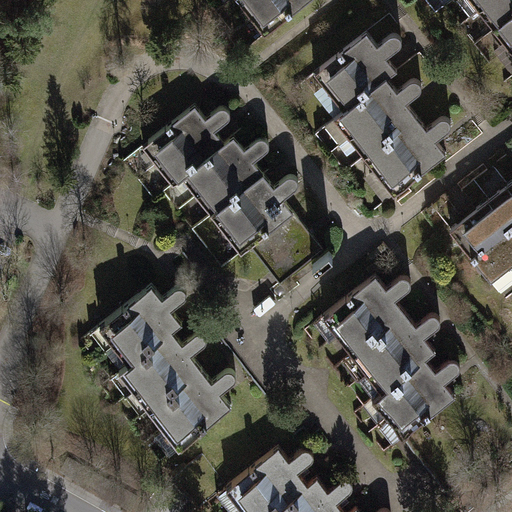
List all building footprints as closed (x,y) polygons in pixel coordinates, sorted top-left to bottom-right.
[(239,0),(265,33),(307,0),(239,0)] [(511,0),(472,0),(494,28),(511,13),(511,0)] [(511,50),(511,13),(494,28),(511,50)] [(378,43),(367,30),(314,71),(344,108),(344,109),(388,76),(388,77),(398,69),(387,55),(401,45),(403,39),(400,34),(396,32),(391,33),(378,43)] [(334,116),(364,154),(417,114),(407,101),(421,90),(422,85),(420,80),(416,78),(412,78),(398,89),(388,77),(388,76),(344,109),(344,108),(334,116)] [(174,183),(183,176),(182,175),(226,141),(225,140),(215,128),(229,117),(231,112),(229,107),(224,105),(220,105),(206,116),(195,103),(143,144),(174,183)] [(395,193),(447,152),(437,139),(450,129),(452,123),(450,118),(445,116),(441,116),(427,127),(417,114),(364,154),(395,193)] [(183,176),(212,213),(264,172),(254,159),(267,148),(270,143),(268,138),(263,136),(258,136),(245,147),(234,133),(225,140),(226,141),(182,175),(183,176)] [(279,223),(295,211),(283,196),(297,186),(298,180),(297,175),(292,173),(288,174),(274,184),(264,172),(212,213),(242,251),(252,244),(279,223)] [(511,188),(508,183),(489,197),(511,226),(511,188)] [(511,265),(511,263),(511,226),(489,197),(470,212),(511,265)] [(295,211),(279,223),(298,249),(293,253),(302,265),(324,248),(295,211)] [(491,280),(511,265),(470,212),(450,227),(491,280)] [(279,223),(252,244),(280,281),(302,265),(293,253),(298,249),(279,223)] [(324,312),(353,351),(406,310),(396,297),(410,286),(411,281),(409,277),(405,274),(400,274),(386,285),(376,272),(324,312)] [(174,329),(183,321),(172,307),(186,296),(188,291),(185,286),(181,284),(177,285),(163,296),(153,282),(100,323),(129,360),(130,361),(173,328),(174,329)] [(426,357),(436,349),(425,335),(438,325),(441,320),(439,314),(434,312),(429,313),(416,323),(406,310),(353,351),(382,388),(383,389),(426,356),(426,357)] [(119,368),(150,407),(202,366),(192,353),(206,342),(207,336),(205,332),(201,330),(197,330),(183,341),(174,329),(173,328),(130,361),(129,360),(119,368)] [(436,369),(426,357),(426,356),(383,389),(382,388),(372,396),(403,435),(429,416),(456,394),(445,381),(459,370),(461,365),(459,360),(455,358),(450,358),(436,369)] [(180,445),(232,404),(221,391),(236,379),(236,374),(234,370),(231,368),(226,367),(212,379),(202,366),(150,407),(180,445)] [(429,416),(403,435),(418,454),(443,435),(429,416)] [(443,435),(418,454),(433,473),(458,454),(443,435)] [(270,511),(309,482),(308,481),(299,470),(313,459),(314,453),(313,449),(308,446),(304,447),(290,457),(279,444),(227,484),(247,511),(270,511)] [(458,454),(433,473),(447,492),(472,473),(458,454)] [(68,456),(61,469),(131,508),(138,495),(68,456)] [(347,511),(338,500),(351,489),(353,484),(351,479),(347,477),(342,478),(329,488),(318,474),(308,481),(309,482),(270,511),(347,511)]
